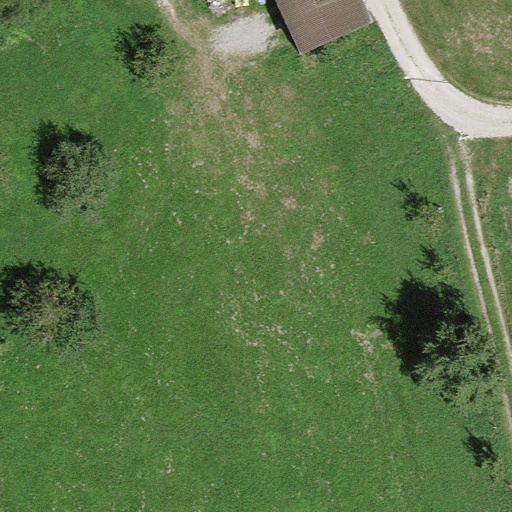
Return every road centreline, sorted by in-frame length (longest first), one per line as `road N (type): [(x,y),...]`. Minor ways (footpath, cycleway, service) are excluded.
road 1 (track): [(466,115),(458,161),(511,372)]
road 2 (track): [(386,0),(432,87),(466,115),(511,121)]
